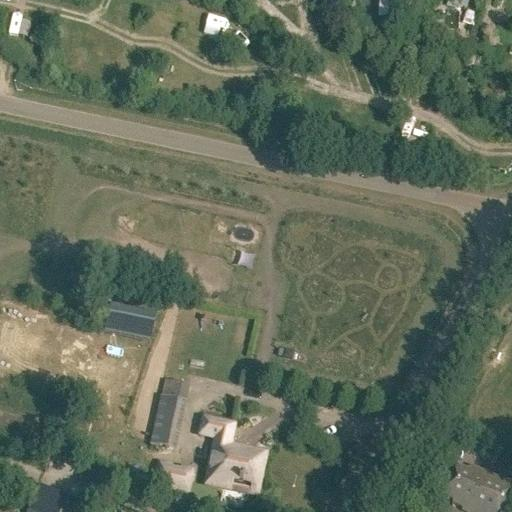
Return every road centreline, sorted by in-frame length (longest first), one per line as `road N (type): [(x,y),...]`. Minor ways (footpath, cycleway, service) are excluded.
road 1 (tertiary): [(511,208),(0,100)]
road 2 (tertiary): [(348,511),(511,239)]
road 3 (track): [(384,511),(511,287)]
